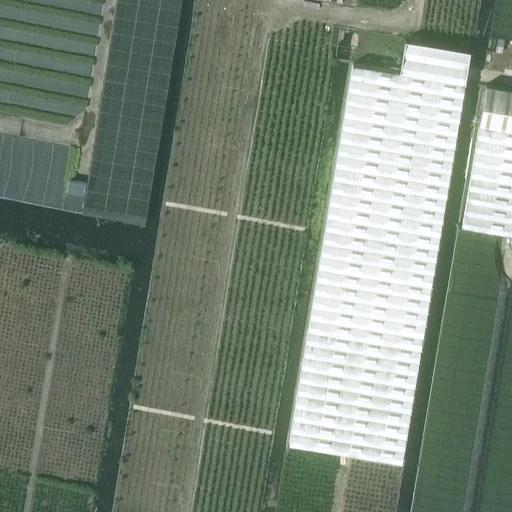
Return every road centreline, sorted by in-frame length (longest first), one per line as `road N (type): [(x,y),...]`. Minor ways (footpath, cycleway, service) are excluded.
road 1 (track): [(184,511),(269,0)]
road 2 (track): [(85,144),(107,0)]
